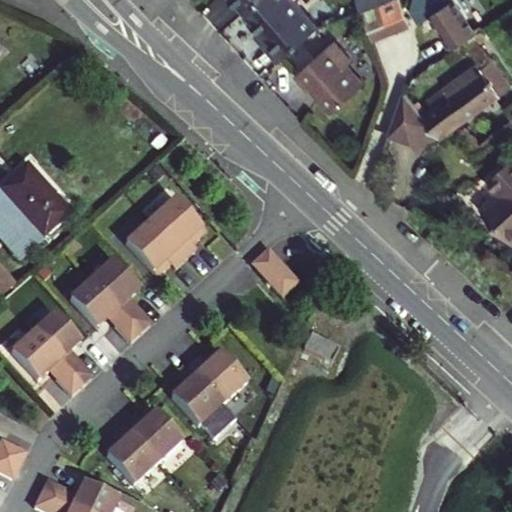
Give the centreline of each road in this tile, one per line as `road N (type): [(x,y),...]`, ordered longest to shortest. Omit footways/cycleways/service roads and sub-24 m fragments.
road 1 (residential): [(311,199),(60,432),(16,511)]
road 2 (residential): [(311,199),(511,385)]
road 3 (residential): [(66,0),(202,98)]
road 4 (residential): [(202,98),(311,199)]
road 5 (residential): [(202,98),(116,0)]
